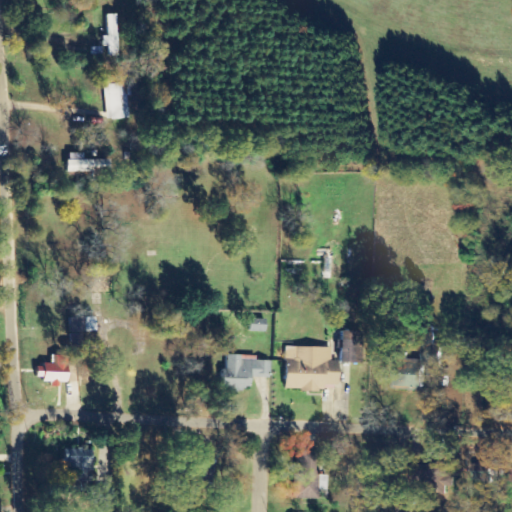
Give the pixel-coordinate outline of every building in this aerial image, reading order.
[(119,57),(117,15),(106,15),(107,37),(101,37),(102,47),(108,47),(108,57),(119,57)] [(109,120),(129,118),(128,97),(132,96),(132,83),(107,84),(109,120)] [(81,160),(81,154),(65,153),(64,173),(107,173),(107,160),(81,160)] [(341,279),(340,256),(322,256),(323,280),(341,279)] [(263,333),(263,320),(247,319),(246,332),(263,333)] [(350,364),(350,332),(336,332),(336,363),(350,364)] [(434,332),(424,332),(423,351),(433,351),(434,332)] [(79,344),(79,334),(68,334),(68,345),(79,344)] [(335,362),(329,362),(329,348),(282,347),(281,390),(335,391),(335,362)] [(268,362),(254,361),(254,356),(223,355),(223,369),(218,369),(218,390),(248,390),(248,377),(268,378),(268,362)] [(395,389),(423,390),(424,361),(396,360),(395,389)] [(64,383),(64,363),(40,362),(39,382),(64,383)] [(78,382),(64,383),(65,397),(79,396),(78,382)] [(58,468),(73,468),(72,477),(89,478),(91,451),(59,449),(58,468)] [(316,500),(316,491),(325,491),(325,476),(315,476),(315,449),(293,449),(292,499),(316,500)] [(212,455),(192,454),(191,479),(211,479),(212,455)] [(110,489),(94,488),(93,504),(110,505),(110,489)]
